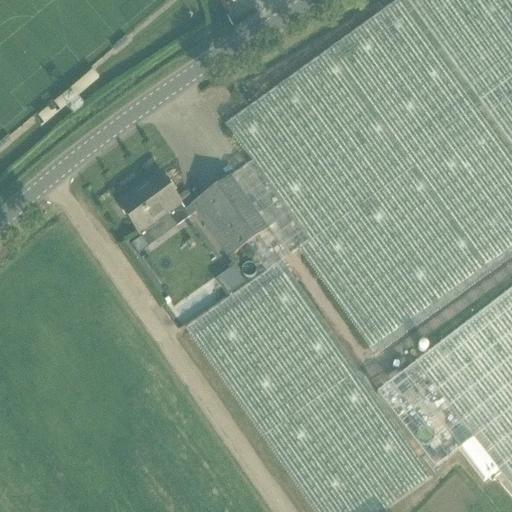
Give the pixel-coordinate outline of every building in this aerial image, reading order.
[(196,214),(227,260),(228,259),(242,249),(246,247),(265,274),(186,330),(313,511),(384,511),(430,480),(280,263),(298,251),(374,358),(511,258),(511,0),(400,0),(224,126),(251,164),(184,212),(158,176),(145,186),(147,189),(119,209),(138,235),(166,215),(176,228),(196,214)] [(231,0),(235,9),(256,0),(231,0)] [(141,239),(131,246),(138,256),(148,249),(141,239)] [(233,270),(216,281),(227,297),(244,285),(233,270)] [(181,287),(191,302),(210,290),(201,275),(181,287)] [(511,289),(375,395),(433,471),(459,451),(483,483),(496,473),(511,494),(511,289)]
